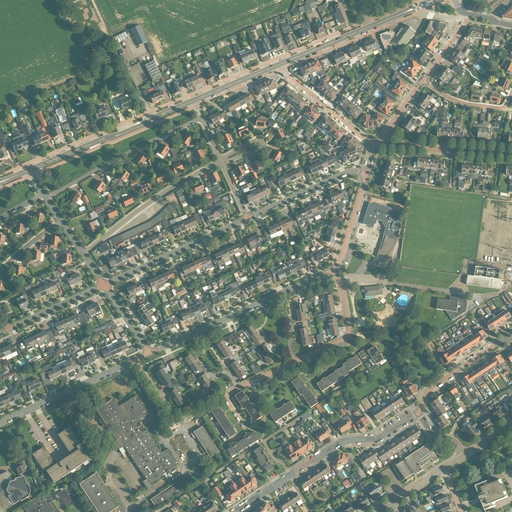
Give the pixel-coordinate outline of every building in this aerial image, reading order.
[(316,5),(315,2),(314,2),(304,6),(304,7),(306,13),(311,10),(310,7),(316,5)] [(324,8),(328,6),(326,2),(323,5),(317,8),(318,10),(324,8)] [(336,13),(343,10),(341,4),(330,8),(331,12),(335,10),(336,13)] [(511,7),(502,16),(503,19),(511,20),(511,7)] [(339,19),(345,16),(343,10),(336,13),(339,19)] [(345,16),(339,19),(341,25),(348,22),(345,16)] [(324,32),(319,19),(315,21),(317,25),(314,26),(318,35),(324,32)] [(302,28),(298,29),(302,39),(309,36),(307,30),(310,29),(307,21),(300,24),(302,28)] [(439,42),(444,35),(448,28),(447,25),(431,22),(430,23),(427,29),(425,34),(431,37),(439,42)] [(287,29),(290,28),(288,23),(281,26),(283,31),(287,29)] [(410,29),(405,25),(396,37),(394,36),(395,34),(391,30),(389,33),(387,32),(379,36),(381,37),(380,38),(386,54),(393,45),(401,52),(410,39),(415,32),(410,29)] [(131,30),(138,46),(147,42),(139,26),(131,30)] [(277,36),(271,39),(274,46),(276,46),(277,49),(283,47),(280,40),(282,39),(278,28),(275,30),(277,36)] [(473,46),(476,30),(473,29),(470,30),(463,40),(469,44),(469,43),(473,46)] [(476,30),(473,46),(476,47),(477,43),(478,39),(481,40),(483,31),(476,30)] [(483,42),(488,43),(488,40),(490,40),(491,33),(484,31),(483,42)] [(490,52),(491,52),(494,52),(494,49),(495,45),(500,46),(500,42),(501,40),(502,34),(495,33),(493,44),(492,44),(490,52)] [(289,34),(286,35),(287,37),(284,38),(287,45),(293,43),(289,34)] [(437,44),(439,42),(431,37),(425,34),(424,36),(428,39),(427,41),(435,47),(436,46),(437,45),(437,44)] [(268,39),(264,41),(264,42),(258,44),(258,46),(262,56),(269,53),(266,46),(269,44),(268,39)] [(368,40),(372,51),(373,53),(378,51),(380,50),(379,47),(377,41),(374,42),(373,40),(370,41),(369,39),(368,40)] [(364,46),(362,47),(364,53),(367,52),(367,53),(372,51),(368,40),(366,41),(367,43),(363,44),(364,46)] [(435,47),(427,41),(426,41),(423,46),(432,52),(433,50),(434,50),(435,49),(435,48),(435,47)] [(465,63),(468,58),(461,53),(465,47),(461,44),(457,50),(456,50),(455,52),(454,52),(453,53),(454,54),(453,55),(462,61),(465,63)] [(353,59),(357,57),(353,46),(351,47),(352,49),(348,50),(349,53),(347,54),(349,60),(352,59),(353,59)] [(365,54),(362,47),(359,48),(358,46),(355,48),(354,46),(353,46),(357,57),(359,61),(363,59),(364,60),(367,59),(366,57),(365,54)] [(416,49),(415,51),(417,53),(419,54),(427,59),(427,58),(428,57),(429,57),(430,56),(430,55),(430,54),(429,53),(426,51),(424,49),(423,49),(421,51),(417,48),(416,49)] [(246,53),(249,61),(256,58),(252,51),(250,52),(246,53)] [(349,60),(347,54),(344,55),(343,53),(340,54),(339,52),(337,53),(342,63),(343,66),(348,64),(348,65),(351,64),(349,60)] [(249,61),(246,53),(240,56),(239,56),(243,64),(249,61)] [(337,66),(342,63),(337,53),(336,54),(336,55),(333,57),(334,59),(332,60),(334,66),(337,65),(337,66)] [(425,62),(427,59),(419,54),(416,59),(423,65),(423,64),(424,64),(425,62)] [(460,63),(462,61),(453,55),(452,55),(451,57),(449,60),(458,66),(457,68),(463,72),(464,70),(462,68),(464,66),(460,63)] [(479,58),(480,59),(487,64),(488,60),(483,57),(481,55),(479,58)] [(237,66),(233,57),(230,58),(229,57),(222,60),(223,64),(227,62),(230,69),(237,66)] [(408,62),(411,64),(409,67),(417,73),(417,72),(418,72),(419,71),(419,70),(421,68),(417,65),(418,63),(414,60),(411,58),(408,62)] [(324,71),(329,69),(329,71),(332,68),(328,59),(320,62),(321,62),(320,62),(324,71)] [(192,62),(194,67),(195,70),(198,75),(201,73),(197,64),(195,61),(192,62)] [(162,77),(154,62),(153,62),(151,63),(149,64),(147,66),(146,66),(154,81),(158,79),(160,78),(162,77)] [(225,73),(220,62),(217,63),(219,66),(215,68),(219,76),(225,73)] [(324,71),(320,62),(319,63),(318,62),(315,63),(315,62),(313,63),(313,64),(312,64),(316,73),(319,72),(321,77),(324,76),(323,73),(325,72),(324,71)] [(214,78),(211,70),(210,70),(209,66),(206,67),(204,65),(202,66),(201,63),(198,65),(202,74),(204,73),(205,76),(206,76),(208,81),(214,78)] [(316,73),(312,64),(311,64),(309,64),(309,65),(306,66),(310,75),(312,81),(314,79),(314,77),(312,74),(316,73)] [(409,67),(405,65),(403,64),(403,65),(402,66),(402,67),(403,68),(400,73),(406,77),(408,75),(413,79),(415,76),(416,75),(416,74),(417,73),(409,67)] [(304,78),(310,75),(306,66),(306,67),(305,67),(304,67),(303,67),(303,68),(300,69),(304,78)] [(463,72),(457,68),(454,66),(452,69),(461,75),(463,72)] [(444,67),(440,73),(447,77),(452,81),(455,83),(457,81),(454,78),(453,78),(453,77),(450,75),(449,75),(451,72),(448,70),(444,67)] [(452,81),(447,78),(447,77),(440,73),(437,78),(440,80),(437,83),(441,86),(443,83),(444,83),(446,80),(449,83),(449,82),(450,83),(452,81)] [(395,86),(404,92),(404,91),(405,91),(406,89),(408,86),(403,83),(405,80),(396,74),(392,79),(393,80),(395,82),(396,81),(397,82),(395,86)] [(172,82),(169,84),(170,88),(170,87),(174,95),(175,95),(177,94),(180,92),(179,91),(180,90),(179,88),(178,88),(177,85),(176,82),(175,80),(173,75),(170,76),(171,79),(172,82)] [(191,79),(194,87),(200,84),(197,75),(190,78),(191,79)] [(322,92),(328,85),(326,82),(327,80),(328,80),(329,78),(327,76),(323,81),(320,84),(317,88),(319,90),(319,91),(321,92),(322,92)] [(510,81),(503,78),(499,86),(507,90),(510,81)] [(194,87),(191,79),(184,82),(187,89),(194,87)] [(273,83),(272,80),(270,82),(269,81),(268,82),(267,83),(266,83),(270,92),(276,89),(281,87),(275,82),(273,83)] [(460,86),(455,83),(452,81),(450,83),(453,85),(452,87),(457,90),(460,86)] [(368,86),(363,92),(365,94),(370,87),(371,88),(374,84),(372,82),(368,86)] [(154,91),(159,101),(165,99),(162,92),(165,91),(162,83),(157,85),(158,89),(154,91)] [(264,94),(270,92),(266,83),(265,83),(263,83),(263,84),(260,85),(264,94)] [(329,85),(328,85),(322,92),(323,93),(323,94),(324,95),(325,95),(327,96),(334,89),(335,87),(337,84),(335,83),(333,85),(331,87),(329,85)] [(404,92),(395,86),(393,89),(392,88),(392,87),(388,84),(386,87),(387,88),(384,91),(386,92),(385,92),(393,98),(394,98),(397,95),(400,97),(402,94),(403,93),(403,92),(404,92)] [(471,98),(471,100),(480,102),(481,97),(486,98),(486,93),(486,92),(487,92),(487,89),(488,89),(489,86),(486,85),(483,84),(481,86),(485,88),(483,88),(482,90),(481,90),(473,89),(472,93),(472,95),(471,98)] [(258,97),(264,94),(260,85),(260,86),(259,86),(257,86),(257,87),(254,88),(254,89),(250,91),(254,97),(257,96),(258,97)] [(334,89),(327,96),(328,97),(328,98),(329,99),(330,99),(332,101),(342,88),(340,87),(337,91),(334,89)] [(283,102),(291,92),(286,88),(277,100),(279,102),(281,100),(283,102)] [(159,101),(154,91),(154,90),(148,93),(147,90),(143,92),(146,99),(150,97),(152,104),(159,101)] [(465,90),(460,98),(462,99),(463,98),(467,92),(468,91),(465,90)] [(347,100),(349,98),(346,95),(348,93),(346,91),(336,103),(341,107),(347,100)] [(286,108),(296,96),(291,92),(283,102),(286,104),(284,106),(286,108)] [(383,96),(387,99),(383,104),(391,110),(391,109),(392,109),(393,108),(393,107),(395,104),(390,101),(393,98),(385,92),(383,96)] [(421,100),(436,110),(438,108),(437,108),(434,105),(433,104),(431,103),(430,102),(430,103),(430,102),(432,99),(434,96),(431,94),(429,97),(425,94),(421,100)] [(499,103),(500,96),(491,94),(490,102),(497,103),(499,103)] [(131,106),(127,95),(118,99),(123,110),(127,108),(131,106)] [(248,108),(250,107),(251,106),(249,103),(251,101),(251,102),(254,100),(251,95),(248,96),(247,95),(242,98),(246,104),(248,108)] [(293,110),(301,100),(296,96),(286,108),(285,110),(287,111),(290,107),(293,110)] [(346,111),(356,99),(356,98),(354,97),(350,102),(347,100),(341,107),(346,111)] [(240,107),(246,104),(242,98),(237,101),(240,107)] [(359,105),(357,103),(359,101),(356,99),(346,111),(351,115),(359,105)] [(301,100),(293,110),(296,112),(295,113),(297,114),(298,113),(298,114),(300,111),(306,104),(301,100)] [(436,110),(421,100),(417,105),(421,108),(420,109),(421,110),(422,111),(423,111),(424,110),(425,110),(429,113),(432,110),(434,112),(432,115),(437,117),(439,114),(436,110)] [(231,103),(235,110),(240,107),(237,101),(231,103)] [(235,116),(236,118),(239,116),(235,110),(231,103),(226,107),(229,113),(233,111),(235,116)] [(380,103),(377,107),(377,109),(379,110),(383,113),(387,115),(389,113),(390,111),(391,110),(383,104),(380,103)] [(362,108),(359,105),(351,115),(356,119),(361,114),(364,109),(366,107),(364,106),(362,108)] [(105,108),(104,107),(97,110),(97,108),(93,110),(97,120),(106,116),(107,117),(111,115),(108,107),(105,108)] [(307,121),(315,111),(314,111),(314,110),(313,109),(312,109),(310,107),(302,117),(307,121)] [(78,120),(80,120),(81,121),(86,119),(82,109),(77,112),(78,114),(72,116),(75,122),(72,123),(75,130),(76,130),(79,129),(78,129),(81,127),(78,120)] [(63,110),(56,113),(58,118),(61,116),(62,119),(59,120),(63,130),(70,127),(63,110)] [(315,111),(307,121),(311,125),(314,123),(320,116),(317,114),(317,113),(316,112),(315,112),(315,111)] [(215,115),(218,122),(224,119),(225,121),(228,119),(225,112),(221,114),(220,112),(215,115)] [(373,118),(381,124),(381,123),(382,123),(383,122),(383,121),(384,119),(376,113),(373,118)] [(365,126),(371,119),(373,117),(370,115),(370,116),(368,114),(367,116),(366,115),(360,122),(362,124),(362,125),(363,126),(364,126),(365,126)] [(484,139),(486,115),(481,114),(481,121),(483,121),(483,125),(480,125),(475,124),(474,126),(473,134),(478,134),(478,138),(484,139)] [(221,127),(220,125),(218,122),(215,115),(209,118),(213,125),(215,124),(218,129),(220,127),(221,127)] [(486,115),(484,139),(491,139),(491,135),(495,136),(496,127),(491,127),(491,125),(489,125),(490,115),(486,115)] [(421,132),(425,135),(429,130),(424,126),(422,129),(415,124),(417,121),(410,116),(406,121),(413,126),(416,129),(421,132)] [(266,120),(257,118),(255,125),(264,127),(266,120)] [(323,129),(329,122),(324,118),(321,122),(318,126),(314,130),(317,132),(320,127),(323,129)] [(380,125),(381,124),(373,118),(371,119),(365,126),(366,127),(366,128),(367,129),(368,129),(370,127),(371,127),(375,127),(375,126),(378,128),(379,127),(380,127),(381,125),(380,125)] [(26,134),(24,127),(21,121),(17,122),(22,135),(26,134)] [(409,132),(411,129),(413,126),(406,121),(402,127),(409,132)] [(458,130),(458,127),(458,121),(456,121),(456,124),(454,124),(454,130),(451,130),(450,139),(457,139),(458,130)] [(326,136),(334,126),(329,122),(323,129),(321,132),(326,136)] [(61,135),(56,124),(53,125),(49,127),(50,130),(51,130),(54,138),(61,135)] [(37,132),(42,143),(49,140),(48,140),(49,139),(48,135),(47,135),(44,128),(42,129),(41,126),(36,128),(38,132),(37,132)] [(248,133),(245,126),(237,130),(240,137),(248,133)] [(333,137),(339,130),(334,126),(326,136),(324,138),(327,140),(330,135),(333,137)] [(283,133),(281,129),(274,133),(278,141),(285,137),(288,135),(287,132),(283,133)] [(421,132),(416,129),(415,131),(416,132),(419,134),(417,137),(422,140),(424,136),(425,135),(421,132)] [(339,130),(333,137),(336,140),(332,144),(334,146),(338,141),(338,142),(344,134),(339,130)] [(464,131),(458,130),(457,139),(463,140),(468,140),(469,135),(464,135),(464,131)] [(35,146),(42,143),(37,132),(34,133),(35,135),(31,137),(35,146)] [(225,146),(232,142),(228,134),(221,138),(225,146)] [(28,147),(27,147),(23,136),(20,137),(19,135),(16,136),(15,136),(21,150),(23,149),(24,149),(24,150),(25,150),(26,150),(27,150),(27,149),(28,148),(28,147)] [(181,142),(187,147),(192,139),(186,135),(181,142)] [(18,151),(21,150),(15,136),(12,138),(14,143),(11,145),(15,152),(15,153),(16,154),(17,154),(18,153),(19,152),(19,151),(18,151)] [(346,148),(352,140),(347,136),(340,146),(343,148),(343,149),(345,148),(346,148)] [(352,140),(346,148),(345,148),(347,153),(349,152),(353,153),(353,148),(357,144),(352,140)] [(306,150),(311,148),(310,148),(310,147),(303,142),(301,143),(297,145),(302,155),(307,153),(306,150)] [(170,150),(167,148),(163,145),(158,153),(164,157),(170,150)] [(347,154),(347,153),(345,148),(343,149),(341,150),(342,152),(340,153),(344,162),(350,160),(347,154)] [(201,150),(194,153),(197,162),(204,158),(201,150)] [(283,155),(280,154),(276,151),(271,159),(278,163),(280,159),(283,155)] [(146,160),(144,158),(139,155),(134,163),(141,167),(146,160)] [(324,158),(328,167),(334,164),(338,162),(335,156),(331,158),(331,157),(327,159),(327,157),(324,158)] [(324,158),(324,157),(321,159),(322,161),(319,162),(323,169),(328,167),(324,158)] [(424,169),(425,160),(418,159),(418,163),(415,162),(414,163),(414,166),(414,168),(421,168),(421,169),(424,169)] [(317,172),(314,165),(312,160),(308,162),(310,165),(311,164),(312,166),(308,167),(311,175),(317,172)] [(262,169),(260,165),(258,161),(251,164),(255,172),(262,169)] [(317,172),(323,169),(319,162),(314,165),(317,172)] [(394,171),(403,174),(404,168),(404,167),(396,164),(387,162),(385,168),(394,171)] [(182,167),(180,163),(172,167),(175,174),(183,170),(182,167)] [(468,175),(469,166),(462,166),(462,169),(457,169),(456,174),(457,174),(457,177),(465,178),(465,176),(468,177),(468,175)] [(238,178),(245,175),(242,167),(234,170),(238,178)] [(482,167),(481,176),(488,177),(492,177),(493,172),(488,172),(489,168),(482,167)] [(385,168),(384,174),(392,177),(395,178),(396,178),(399,175),(402,176),(403,174),(399,172),(398,172),(397,172),(394,171),(385,168)] [(296,180),(293,173),(292,171),(291,169),(286,172),(287,175),(290,182),(296,180)] [(292,171),(293,173),(296,180),(302,177),(301,176),(304,174),(301,169),(295,171),(294,170),(292,171)] [(129,175),(123,171),(118,178),(124,182),(129,175)] [(281,178),(282,178),(280,174),(279,172),(277,173),(278,175),(277,176),(278,177),(270,181),(272,183),(274,188),(278,186),(279,187),(285,185),(281,178)] [(158,184),(166,180),(163,173),(155,177),(158,184)] [(216,173),(209,176),(213,184),(220,181),(216,173)] [(383,175),(382,181),(390,183),(392,177),(384,174),(383,175)] [(285,185),(290,182),(287,175),(282,178),(281,178),(285,185)] [(268,176),(265,177),(266,181),(270,188),(270,189),(274,188),(272,183),(270,181),(268,176)] [(459,182),(458,188),(461,188),(464,189),(465,184),(467,184),(468,178),(465,178),(465,179),(465,183),(459,182)] [(105,186),(103,184),(98,181),(93,189),(100,193),(105,186)] [(394,184),(392,184),(390,183),(382,181),(380,187),(388,190),(387,192),(388,192),(389,192),(390,191),(392,191),(392,190),(393,189),(393,188),(395,189),(395,188),(398,188),(399,186),(394,184)] [(262,183),(261,182),(259,183),(262,189),(265,196),(271,193),(269,190),(269,189),(268,187),(265,188),(264,184),(263,185),(262,183)] [(204,190),(203,187),(201,183),(192,187),(196,194),(200,192),(201,192),(204,190)] [(141,195),(150,191),(149,190),(151,189),(149,185),(147,186),(146,184),(138,188),(141,195)] [(260,199),(265,196),(262,189),(256,192),(260,199)] [(251,194),(250,191),(244,194),(248,204),(254,201),(251,194)] [(341,208),(341,209),(343,209),(344,206),(342,202),(344,201),(343,198),(340,191),(334,194),(341,208)] [(69,199),(76,204),(81,196),(75,192),(69,199)] [(254,201),(260,199),(256,192),(251,194),(254,201)] [(336,204),(338,209),(341,208),(334,194),(329,196),(330,200),(333,206),(336,204)] [(125,207),(133,203),(130,196),(122,200),(125,207)] [(330,211),(329,209),(326,203),(322,205),(320,202),(315,205),(318,212),(319,215),(320,215),(330,211)] [(228,210),(226,204),(222,206),(221,203),(215,206),(215,207),(220,217),(226,214),(224,212),(228,210)] [(378,206),(370,203),(363,225),(371,227),(371,228),(373,229),(376,220),(383,222),(383,223),(385,228),(386,228),(383,235),(386,236),(386,238),(383,237),(382,242),(384,243),(381,251),(379,250),(377,257),(391,262),(397,241),(402,224),(396,222),(398,217),(397,214),(391,212),(392,209),(378,205),(378,206)] [(96,211),(97,214),(100,213),(104,211),(101,205),(94,209),(96,211)] [(319,215),(318,212),(315,205),(309,208),(312,214),(314,218),(320,215),(319,215)] [(211,213),(214,220),(220,217),(215,207),(210,210),(211,213)] [(109,219),(117,216),(114,208),(106,212),(109,219)] [(309,216),(312,214),(309,208),(304,210),(308,219),(310,218),(309,216)] [(310,223),(308,219),(304,210),(298,213),(294,215),(299,227),(301,226),(301,227),(302,226),(303,225),(303,224),(304,223),(303,222),(305,221),(305,222),(306,222),(308,225),(310,223)] [(209,222),(214,220),(211,213),(205,215),(209,222)] [(43,215),(36,214),(34,223),(42,224),(43,215)] [(188,218),(192,228),(198,225),(194,218),(191,220),(190,217),(188,218)] [(186,230),(192,228),(188,218),(182,221),(186,230)] [(290,235),(292,234),(291,231),(290,227),(293,226),(292,223),(290,219),(284,221),(288,230),(290,235)] [(181,233),(186,230),(182,221),(176,223),(181,233)] [(283,233),(288,230),(284,221),(278,224),(282,231),(283,233)] [(89,234),(96,231),(93,223),(86,226),(89,234)] [(181,233),(176,223),(171,226),(175,236),(181,233)] [(276,233),(282,231),(278,224),(273,227),(276,233)] [(16,225),(16,230),(15,234),(23,235),(24,226),(16,225)] [(327,236),(334,238),(335,232),(334,232),(335,228),(328,226),(327,230),(329,230),(327,236)] [(155,234),(159,243),(165,240),(164,239),(169,236),(165,229),(161,232),(162,234),(159,235),(156,227),(153,228),(155,232),(155,234)] [(270,236),(276,233),(273,227),(267,229),(270,236)] [(154,245),(159,243),(155,234),(153,235),(153,234),(149,236),(154,245)] [(148,248),(154,245),(149,236),(150,238),(145,241),(148,248)] [(252,238),(257,247),(257,248),(264,245),(264,244),(267,243),(264,237),(260,239),(258,236),(252,238)] [(51,237),(50,246),(58,247),(59,238),(51,237)] [(148,248),(145,241),(144,238),(138,241),(139,243),(134,245),(134,247),(137,252),(142,250),(142,251),(148,248)] [(253,249),(257,247),(252,238),(247,241),(250,248),(251,250),(253,249)] [(102,254),(110,251),(106,243),(99,248),(102,254)] [(231,248),(234,255),(240,253),(241,255),(245,253),(241,244),(237,246),(237,245),(231,248)] [(318,262),(323,259),(320,254),(318,249),(316,246),(314,247),(316,250),(313,253),(308,255),(312,263),(317,260),(318,262)] [(137,252),(134,247),(129,249),(127,250),(126,248),(123,250),(127,260),(133,257),(132,256),(138,254),(137,252)] [(229,258),(234,255),(231,248),(225,251),(229,258)] [(320,251),(321,253),(320,254),(323,259),(329,256),(326,250),(325,251),(323,249),(320,251)] [(122,262),(127,260),(123,250),(117,253),(118,255),(122,262)] [(230,261),(229,258),(225,251),(220,253),(224,264),(225,263),(230,261)] [(41,253),(33,252),(32,261),(40,262),(41,253)] [(226,266),(225,263),(224,264),(220,253),(214,256),(215,258),(211,260),(214,267),(218,265),(219,266),(223,265),(224,267),(226,266)] [(71,256),(63,255),(62,264),(70,265),(71,256)] [(113,258),(112,255),(106,258),(110,268),(116,265),(113,258)] [(116,265),(122,262),(118,255),(113,258),(116,265)] [(204,275),(206,274),(205,270),(206,270),(210,268),(208,265),(211,264),(208,257),(204,259),(198,261),(203,272),(204,275)] [(298,261),(299,264),(293,267),(296,272),(302,270),(301,268),(305,266),(302,259),(298,261)] [(200,273),(203,272),(198,261),(192,264),(196,271),(199,269),(200,273)] [(290,275),(296,272),(293,267),(291,262),(286,264),(287,266),(286,266),(290,275)] [(191,273),(196,271),(192,264),(187,266),(190,273),(191,273)] [(194,279),(191,273),(190,273),(187,266),(181,269),(185,278),(188,279),(190,278),(191,280),(194,279)] [(290,275),(286,266),(283,268),(283,266),(280,267),(281,269),(285,277),(290,275)] [(15,267),(14,272),(14,276),(22,277),(23,267),(15,267)] [(285,277),(281,269),(276,271),(275,269),(270,271),(274,279),(278,277),(279,280),(285,277)] [(502,281),(503,276),(504,271),(499,270),(498,280),(494,279),(494,278),(491,278),(491,279),(482,278),(482,276),(479,276),(479,277),(474,277),(468,276),(466,285),(501,290),(502,281)] [(72,276),(70,272),(68,273),(67,277),(67,279),(70,286),(76,284),(72,276)] [(171,288),(173,287),(172,284),(173,284),(171,280),(174,279),(171,272),(165,274),(169,283),(170,285),(170,286),(171,288)] [(260,277),(264,285),(269,282),(268,280),(272,278),(269,272),(265,273),(266,274),(264,275),(262,272),(259,274),(260,277)] [(72,276),(76,284),(81,281),(78,274),(72,276)] [(160,277),(164,285),(169,283),(165,274),(160,277)] [(154,279),(159,289),(164,287),(164,285),(160,277),(154,279)] [(249,284),(248,280),(242,283),(239,277),(236,279),(235,279),(239,286),(243,284),(247,293),(252,290),(249,284)] [(264,285),(260,277),(254,279),(255,281),(258,288),(264,285)] [(158,294),(160,293),(160,292),(159,289),(154,279),(148,282),(152,289),(155,287),(158,294)] [(252,290),(258,288),(255,281),(249,284),(252,290)] [(48,285),(52,292),(58,290),(54,282),(48,285)] [(227,289),(231,298),(237,295),(236,293),(240,292),(237,286),(236,283),(226,287),(227,289)] [(47,295),(52,292),(48,285),(43,287),(47,295)] [(132,287),(135,294),(141,291),(145,290),(143,285),(139,287),(138,285),(132,287)] [(41,297),(47,295),(43,287),(38,290),(41,297)] [(136,296),(135,294),(132,287),(126,290),(128,293),(126,294),(130,300),(136,296)] [(365,296),(382,295),(382,287),(364,288),(365,296)] [(225,300),(231,298),(227,289),(221,291),(225,300)] [(36,300),(41,297),(38,290),(32,292),(36,300)] [(221,291),(221,290),(215,293),(216,294),(220,303),(225,300),(221,291)] [(28,302),(26,297),(24,293),(25,293),(24,292),(23,292),(23,293),(21,294),(22,296),(24,299),(21,301),(17,302),(21,309),(27,306),(25,303),(28,302)] [(326,305),(333,304),(332,296),(329,297),(329,296),(328,297),(327,293),(319,294),(320,296),(320,298),(325,298),(326,305)] [(220,303),(216,294),(211,296),(210,295),(207,296),(206,297),(209,304),(213,302),(214,305),(220,303)] [(452,321),(465,313),(466,313),(468,300),(450,297),(449,301),(438,299),(436,310),(445,311),(452,321)] [(198,308),(200,314),(206,311),(202,302),(196,304),(196,305),(198,308)] [(95,313),(96,317),(102,314),(97,303),(91,306),(95,313)] [(333,304),(326,305),(328,313),(332,312),(335,311),(333,304)] [(141,317),(148,313),(148,312),(154,308),(152,305),(146,310),(142,305),(136,309),(141,317)] [(198,308),(196,305),(191,307),(195,316),(200,314),(198,308)] [(297,314),(305,313),(303,305),(299,306),(296,307),(297,314)] [(86,309),(89,316),(95,313),(91,306),(86,309)] [(189,319),(195,316),(191,307),(190,307),(185,309),(186,313),(189,319)] [(507,311),(504,312),(502,309),(499,311),(506,321),(511,317),(507,311)] [(501,324),(506,321),(499,311),(496,312),(499,316),(496,317),(501,324)] [(144,322),(151,318),(148,313),(141,317),(144,322)] [(183,322),(189,319),(186,313),(181,316),(183,322)] [(302,326),(311,324),(310,321),(307,321),(307,320),(306,321),(305,313),(297,314),(299,322),(301,321),(302,326)] [(71,317),(75,325),(80,323),(77,315),(71,317)] [(496,317),(494,319),(492,316),(489,318),(495,328),(501,324),(496,317)] [(69,328),(75,325),(71,317),(66,320),(69,328)] [(151,328),(156,325),(151,318),(144,322),(148,327),(150,326),(151,328)] [(175,328),(174,325),(177,323),(175,318),(172,320),(172,322),(167,324),(169,330),(175,328)] [(495,328),(489,318),(486,319),(488,323),(486,324),(490,331),(495,328)] [(64,330),(69,328),(66,320),(60,323),(64,330)] [(330,329),(338,328),(336,320),(334,321),(333,320),(329,321),(330,329)] [(167,324),(166,322),(160,324),(164,333),(169,330),(167,324)] [(66,334),(64,330),(60,323),(55,325),(56,328),(52,330),(56,337),(60,336),(60,337),(66,334)] [(301,338),(309,337),(307,329),(309,329),(309,328),(311,328),(311,324),(302,326),(303,330),(300,331),(301,338)] [(250,338),(256,334),(252,327),(250,329),(249,329),(246,331),(250,338)] [(338,328),(330,329),(327,330),(328,337),(332,336),(332,337),(336,336),(339,335),(338,328)] [(466,329),(464,330),(466,333),(468,336),(475,346),(479,343),(475,336),(472,331),(471,331),(469,328),(467,329),(466,329)] [(482,332),(479,328),(477,330),(484,340),(488,337),(484,331),(482,332)] [(479,343),(484,340),(477,330),(474,332),(476,335),(475,336),(479,343)] [(53,343),(55,342),(56,341),(51,331),(46,333),(46,332),(40,334),(45,345),(52,342),(53,343)] [(45,345),(40,334),(35,337),(38,344),(40,347),(45,345)] [(254,350),(261,345),(258,342),(260,340),(256,334),(250,338),(248,339),(250,343),(252,341),(255,345),(250,348),(252,351),(254,350)] [(470,349),(464,338),(464,339),(460,334),(456,337),(458,340),(459,341),(466,352),(470,349)] [(470,349),(475,346),(468,336),(464,338),(470,349)] [(33,347),(38,344),(35,337),(29,339),(33,347)] [(309,337),(301,338),(303,346),(306,345),(306,346),(310,345),(309,337)] [(28,349),(33,347),(29,339),(24,342),(24,343),(18,345),(21,352),(23,351),(24,354),(28,352),(28,350),(28,349)] [(119,345),(122,352),(128,349),(123,339),(117,342),(119,345)] [(462,355),(455,344),(452,340),(447,342),(449,345),(450,347),(457,357),(462,355)] [(221,352),(227,348),(223,341),(219,344),(217,346),(221,352)] [(462,355),(466,352),(459,341),(455,344),(462,355)] [(119,345),(117,342),(112,344),(113,347),(116,354),(122,352),(119,345)] [(7,347),(11,355),(16,352),(13,345),(7,347)] [(264,358),(270,354),(265,347),(263,349),(261,345),(254,350),(256,353),(257,352),(261,359),(264,358)] [(108,350),(106,346),(101,348),(102,352),(105,360),(111,357),(108,350)] [(5,357),(11,355),(7,347),(2,350),(5,357)] [(111,357),(116,354),(113,347),(108,350),(111,357)] [(230,361),(237,356),(238,356),(237,354),(235,352),(234,353),(230,347),(227,348),(221,352),(225,359),(228,357),(230,361)] [(358,354),(361,358),(362,360),(370,355),(372,359),(369,360),(373,366),(371,368),(373,371),(379,367),(378,364),(384,360),(381,355),(382,355),(379,351),(378,352),(375,347),(369,351),(367,348),(358,354)] [(453,360),(448,354),(447,355),(444,351),(441,347),(439,348),(448,363),(453,360)] [(453,360),(457,357),(450,347),(446,350),(448,354),(453,360)] [(444,366),(448,363),(439,348),(437,350),(439,353),(440,354),(439,355),(442,358),(440,360),(444,366)] [(84,354),(89,365),(95,362),(94,361),(98,359),(94,350),(84,354)] [(83,367),(89,365),(84,354),(78,357),(83,367)] [(270,354),(264,358),(268,364),(272,362),(271,362),(274,360),(270,354)] [(502,368),(503,368),(505,367),(502,363),(505,362),(500,355),(496,358),(502,368)] [(189,366),(195,362),(191,356),(188,357),(185,359),(189,366)] [(235,372),(241,368),(243,366),(238,360),(239,359),(239,358),(237,356),(230,361),(233,364),(230,366),(235,372)] [(348,373),(362,364),(356,356),(351,360),(351,359),(347,361),(348,362),(343,365),(344,367),(348,373)] [(73,370),(71,367),(75,366),(72,357),(67,359),(69,363),(64,365),(67,372),(73,370)] [(496,358),(491,361),(496,368),(498,366),(500,370),(502,368),(496,358)] [(491,361),(487,364),(494,374),(496,373),(493,369),(496,368),(491,361)] [(61,375),(67,372),(64,365),(62,362),(57,365),(58,368),(61,375)] [(195,362),(189,366),(194,373),(197,370),(199,368),(195,362)] [(256,363),(253,365),(259,374),(262,372),(256,363)] [(489,372),(491,376),(494,374),(487,364),(483,367),(487,373),(489,372)] [(160,381),(166,376),(162,370),(165,368),(163,365),(156,369),(158,372),(158,373),(156,374),(160,381)] [(255,375),(259,374),(253,365),(250,367),(253,371),(255,375)] [(349,375),(348,373),(344,367),(339,370),(338,369),(335,372),(335,373),(330,376),(335,384),(349,375)] [(485,375),(487,373),(483,367),(478,370),(482,376),(483,376),(485,380),(487,378),(485,375)] [(53,371),(53,370),(52,368),(46,370),(47,373),(48,376),(50,380),(56,378),(53,371)] [(56,378),(61,375),(58,368),(53,370),(53,371),(56,378)] [(241,368),(235,372),(239,379),(241,377),(242,377),(245,375),(241,368)] [(481,378),(482,376),(478,370),(474,373),(481,383),(482,384),(484,387),(486,386),(484,383),(481,378)] [(476,381),(478,384),(481,383),(474,373),(469,376),(474,383),(476,381)] [(203,386),(209,382),(204,375),(202,377),(198,379),(203,386)] [(38,379),(32,382),(27,384),(25,381),(25,382),(22,376),(18,378),(19,381),(20,384),(24,391),(29,389),(30,392),(41,387),(38,379)] [(166,376),(160,381),(164,387),(167,385),(167,386),(169,389),(177,384),(175,380),(171,383),(166,376)] [(322,392),(335,384),(330,376),(326,379),(325,378),(321,381),(322,381),(317,385),(322,392)] [(469,376),(465,378),(472,389),(473,391),(476,395),(478,393),(472,383),(474,382),(469,376)] [(302,395),(308,391),(305,386),(306,386),(303,382),(302,382),(299,377),(291,383),(300,396),(302,395)] [(465,379),(460,382),(463,386),(465,388),(467,387),(469,390),(472,389),(465,378),(465,379)] [(209,382),(203,386),(207,393),(211,390),(213,388),(209,382)] [(412,387),(409,383),(406,384),(414,395),(418,392),(414,385),(412,387)] [(174,401),(180,397),(180,396),(175,390),(180,387),(177,384),(176,384),(174,386),(169,389),(172,393),(169,394),(174,401)] [(414,395),(406,384),(404,386),(407,390),(405,391),(409,398),(414,395)] [(454,386),(449,389),(452,393),(453,395),(456,400),(459,398),(456,394),(458,393),(456,390),(454,386)] [(343,395),(344,397),(350,393),(347,388),(341,392),(343,395)] [(308,391),(302,395),(311,408),(318,403),(315,398),(316,398),(314,394),(313,395),(310,390),(308,391)] [(12,393),(15,401),(21,398),(18,391),(12,393)] [(196,399),(197,402),(201,399),(195,391),(192,393),(192,394),(194,396),(196,399)] [(245,409),(251,405),(248,400),(249,400),(247,396),(246,396),(243,391),(235,397),(244,410),(245,409)] [(10,403),(6,396),(5,393),(0,395),(0,396),(4,406),(10,403)] [(10,403),(15,401),(12,393),(6,396),(10,403)] [(395,399),(400,406),(405,403),(398,393),(396,394),(398,397),(395,399)] [(388,396),(387,397),(396,409),(400,406),(395,399),(392,401),(390,398),(388,396)] [(180,397),(174,401),(178,407),(180,405),(180,406),(184,403),(180,397)] [(390,403),(386,405),(391,412),(396,409),(387,397),(387,398),(388,399),(390,403)] [(433,409),(441,404),(438,400),(430,404),(433,409)] [(283,406),(284,406),(289,414),(296,410),(291,402),(286,405),(285,404),(283,406)] [(379,402),(378,403),(386,415),(391,412),(386,405),(383,407),(381,405),(379,402)] [(441,404),(433,409),(436,413),(443,409),(442,406),(445,405),(444,404),(444,403),(443,402),(441,404)] [(381,409),(377,411),(382,418),(386,415),(378,403),(377,404),(379,406),(381,409)] [(251,405),(245,409),(254,422),(262,417),(259,412),(260,412),(257,408),(256,409),(253,404),(251,405)] [(495,404),(489,408),(491,412),(492,413),(490,414),(492,418),(494,416),(496,420),(499,418),(499,417),(502,415),(501,413),(501,412),(504,410),(500,404),(497,406),(495,404)] [(276,423),(286,416),(289,414),(284,406),(281,409),(279,409),(275,411),(275,412),(270,415),(276,423)] [(220,426),(227,421),(224,416),(225,415),(223,412),(222,412),(219,407),(211,412),(220,426)] [(361,411),(360,408),(355,411),(365,427),(370,424),(365,417),(363,418),(359,412),(361,411)] [(443,409),(436,413),(439,418),(443,415),(446,413),(444,409),(443,409)] [(372,410),(371,411),(372,414),(375,417),(377,421),(382,418),(377,411),(374,413),(372,410)] [(361,430),(365,427),(355,411),(355,412),(353,413),(355,416),(356,417),(353,419),(356,423),(361,430)] [(485,417),(479,422),(480,424),(483,428),(486,426),(487,427),(489,426),(489,425),(491,423),(490,421),(493,419),(490,415),(489,414),(487,411),(484,414),(485,416),(484,416),(485,417)] [(301,416),(304,421),(311,417),(308,412),(301,416)] [(342,424),(347,430),(351,427),(349,425),(352,423),(349,419),(350,418),(348,415),(344,417),(346,419),(347,421),(342,424)] [(439,425),(446,420),(443,415),(439,418),(436,420),(439,425)] [(347,430),(342,424),(339,419),(335,422),(335,421),(332,423),(336,429),(338,432),(340,431),(342,433),(347,430)] [(446,420),(439,425),(442,429),(449,425),(446,420)] [(479,428),(474,420),(470,423),(471,424),(464,429),(466,432),(466,433),(467,434),(468,434),(470,437),(472,436),(473,436),(473,437),(475,436),(475,435),(474,434),(477,433),(475,430),(475,429),(476,429),(478,427),(479,428)] [(227,421),(220,426),(228,439),(236,434),(233,429),(234,429),(231,425),(227,421)] [(321,433),(325,439),(330,437),(328,434),(330,432),(324,423),(322,425),(325,430),(321,433)] [(210,455),(219,450),(203,425),(191,432),(195,438),(198,436),(210,455)] [(321,433),(317,427),(311,431),(317,441),(319,440),(321,442),(325,439),(321,433)] [(417,427),(412,431),(418,440),(419,439),(423,436),(417,427),(416,427),(417,427)] [(80,445),(69,428),(59,434),(71,452),(73,450),(76,453),(53,469),(52,466),(54,465),(43,448),(32,455),(44,472),(45,471),(54,483),(87,461),(80,451),(84,448),(81,444),(80,445)] [(418,443),(420,441),(419,439),(418,440),(412,431),(407,434),(413,443),(417,440),(418,443)] [(259,439),(254,432),(251,434),(250,433),(247,435),(247,433),(244,435),(245,436),(242,438),(244,439),(237,443),(236,442),(233,444),(233,443),(230,444),(231,445),(228,447),(229,448),(226,451),(231,458),(236,454),(237,455),(241,453),(240,452),(250,445),(251,446),(254,444),(253,443),(259,439)] [(402,437),(408,446),(409,445),(413,443),(407,434),(402,437)] [(308,450),(304,444),(302,445),(299,440),(300,439),(297,435),(294,437),(295,438),(304,453),(308,450)] [(408,449),(410,448),(409,445),(408,446),(402,437),(397,441),(403,450),(407,447),(408,449)] [(300,456),(304,453),(295,438),(293,439),(295,444),(294,444),(297,449),(295,449),(300,456)] [(304,444),(308,450),(313,448),(311,445),(313,443),(310,438),(307,440),(308,441),(304,444)] [(392,444),(398,453),(399,452),(403,450),(397,441),(392,444)] [(300,456),(295,449),(294,450),(290,444),(285,447),(287,449),(286,450),(289,454),(288,454),(293,461),(300,456)] [(399,456),(400,455),(399,452),(398,453),(392,444),(387,447),(393,456),(397,453),(399,456)] [(428,444),(424,447),(405,459),(406,460),(394,468),(402,481),(402,482),(404,481),(405,483),(415,477),(415,476),(415,477),(414,476),(423,470),(420,465),(430,458),(434,463),(438,460),(428,444)] [(263,451),(260,447),(259,445),(252,450),(258,459),(256,459),(258,463),(261,467),(262,466),(267,473),(274,468),(271,464),(273,463),(268,455),(269,455),(267,452),(266,453),(264,450),(263,451)] [(382,451),(388,460),(389,459),(393,456),(387,447),(382,451)] [(374,450),(369,453),(374,462),(376,461),(380,458),(377,454),(374,450)] [(388,462),(390,461),(389,459),(388,460),(382,451),(377,454),(380,458),(383,463),(387,460),(388,462)] [(369,453),(364,456),(369,465),(374,462),(375,465),(377,464),(376,461),(374,462),(369,453)] [(338,458),(343,465),(347,471),(351,468),(350,467),(354,465),(348,456),(345,457),(343,454),(338,458)] [(364,456),(359,460),(364,468),(364,469),(365,471),(367,470),(366,468),(369,465),(364,456)] [(340,472),(338,468),(343,465),(338,458),(332,462),(334,465),(332,466),(337,475),(340,472)] [(29,467),(28,465),(26,460),(19,463),(20,463),(21,466),(16,469),(19,476),(27,472),(25,469),(29,467)] [(326,475),(331,472),(326,465),(322,468),(326,475)] [(322,478),(326,475),(322,468),(317,471),(322,478)] [(80,481),(98,511),(110,511),(119,507),(98,470),(80,481)] [(231,485),(231,484),(233,483),(230,479),(232,477),(227,470),(223,473),(229,481),(229,482),(231,485)] [(317,481),(322,478),(317,471),(313,474),(317,481)] [(0,511),(2,511),(21,500),(22,501),(28,497),(30,492),(28,485),(26,485),(24,477),(14,479),(15,480),(15,481),(13,481),(7,472),(0,475),(0,474),(0,511)] [(359,473),(352,477),(355,482),(362,478),(359,473)] [(313,484),(317,481),(313,474),(308,477),(313,484)] [(247,481),(251,488),(256,485),(253,481),(256,480),(252,475),(250,476),(251,478),(247,481)] [(251,488),(247,481),(246,482),(243,478),(242,478),(241,476),(239,478),(247,491),(251,488)] [(308,487),(313,484),(308,477),(304,480),(308,487)] [(243,494),(247,491),(239,478),(236,479),(238,481),(237,482),(240,486),(238,487),(243,494)] [(304,490),(308,487),(304,480),(299,483),(304,490)] [(493,507),(492,504),(508,498),(508,497),(505,490),(504,488),(501,480),(485,487),(484,484),(484,483),(479,485),(475,486),(478,496),(476,497),(476,501),(479,500),(480,500),(481,501),(484,511),(489,509),(494,507),(493,507)] [(178,482),(151,497),(156,505),(182,490),(178,482)] [(232,485),(231,484),(231,485),(229,482),(227,483),(230,486),(229,487),(231,491),(230,492),(234,499),(239,496),(231,485),(232,485)] [(243,494),(238,487),(237,487),(235,483),(232,485),(231,485),(239,496),(243,494)] [(437,499),(440,498),(438,494),(444,492),(442,487),(440,488),(439,485),(435,488),(435,490),(433,491),(429,492),(432,501),(437,499)] [(380,490),(378,486),(374,488),(373,487),(367,489),(367,490),(364,491),(370,500),(372,498),(374,501),(376,499),(375,498),(377,497),(378,498),(380,496),(382,495),(380,491),(380,490)] [(66,489),(65,487),(60,490),(61,492),(57,494),(57,495),(59,497),(60,500),(61,500),(63,499),(64,500),(63,500),(63,501),(63,502),(63,503),(64,504),(64,505),(65,506),(66,506),(68,505),(68,504),(65,501),(68,498),(70,501),(68,503),(74,499),(71,494),(70,494),(68,489),(67,489),(66,489)] [(216,487),(213,489),(218,497),(221,495),(216,487)] [(201,497),(203,500),(205,498),(203,495),(204,495),(200,489),(197,491),(201,497)] [(230,502),(234,499),(230,492),(226,495),(225,494),(222,495),(226,501),(228,499),(230,502)] [(292,496),(297,503),(301,500),(297,493),(292,496)] [(43,498),(42,496),(38,498),(39,500),(25,510),(26,511),(59,511),(48,494),(43,498)] [(438,502),(435,503),(437,509),(440,508),(443,506),(442,503),(443,503),(448,501),(445,495),(441,497),(440,498),(437,499),(438,502)] [(292,506),(297,503),(292,496),(288,499),(292,506)] [(369,504),(364,497),(358,501),(356,497),(353,498),(352,496),(349,498),(352,503),(355,501),(360,509),(369,504)] [(205,503),(210,511),(215,511),(217,511),(212,503),(213,502),(211,499),(205,503)] [(288,509),(292,506),(288,499),(283,502),(288,509)] [(283,511),(288,509),(283,502),(279,505),(282,511),(282,510),(283,511)] [(210,511),(205,503),(203,504),(199,507),(201,509),(202,511),(210,511)]
